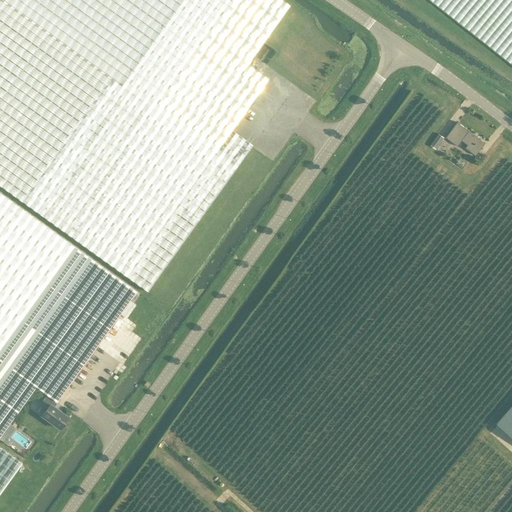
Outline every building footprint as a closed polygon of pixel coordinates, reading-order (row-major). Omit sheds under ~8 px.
[(247,65),(263,42),(265,40),(289,6),(280,0),(0,0),(0,185),(147,292),(252,145),(231,130),(268,79),(247,65)] [(511,0),(428,0),(511,65),(511,0)] [(457,146),(461,141),(467,145),(465,148),(476,156),(485,143),(457,123),(446,138),(457,146)] [(444,138),(438,134),(430,145),(436,149),(444,138)] [(136,292),(11,202),(0,193),(0,437),(36,387),(57,402),(136,292)] [(60,429),(68,418),(53,407),(56,404),(46,397),(42,402),(48,406),(41,416),(60,429)] [(511,405),(497,423),(511,436),(511,405)] [(0,492),(21,463),(0,447),(0,492)]
